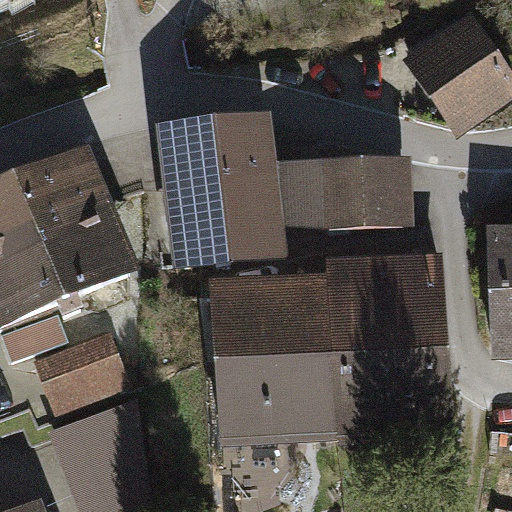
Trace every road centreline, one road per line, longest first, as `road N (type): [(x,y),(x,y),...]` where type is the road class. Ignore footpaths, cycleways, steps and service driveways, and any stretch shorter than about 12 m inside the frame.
road 1 (residential): [(0,150),(150,100),(220,100),(447,154)]
road 2 (residential): [(447,154),(466,362),(491,382),(511,383)]
